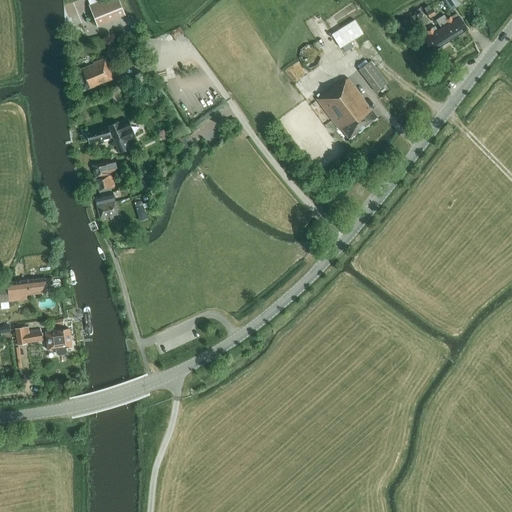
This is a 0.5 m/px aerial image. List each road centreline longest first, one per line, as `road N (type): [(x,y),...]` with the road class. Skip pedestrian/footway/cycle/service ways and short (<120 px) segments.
road 1 (unclassified): [(344,242),(199,63),(170,57),(121,72)]
road 2 (tertiary): [(344,242),(511,27)]
road 3 (tertiary): [(172,374),(271,312),(344,242)]
road 4 (tertiary): [(0,417),(70,408),(172,374)]
road 5 (unclassified): [(150,511),(175,409),(172,374)]
